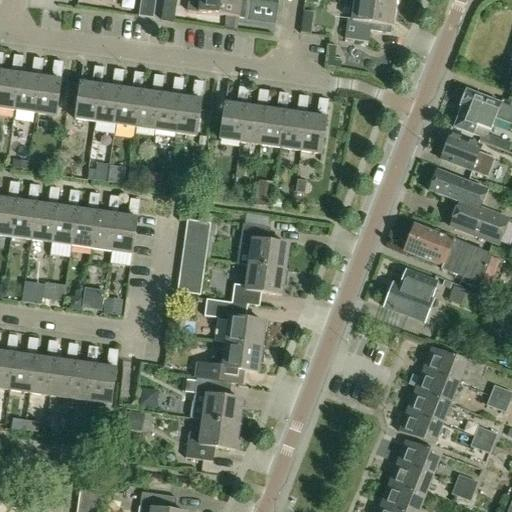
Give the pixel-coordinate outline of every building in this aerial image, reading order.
[(140,0),(138,17),(153,19),(155,0),(140,0)] [(240,5),(240,0),(200,0),(200,5),(187,3),(186,12),(244,20),(246,6),(240,5)] [(391,29),(394,7),(355,1),(351,22),(347,21),(344,41),(368,44),(369,33),(389,35),(390,28),(391,29)] [(310,35),(311,27),(302,26),(301,34),(310,35)] [(394,78),(402,59),(392,55),(384,74),(394,78)] [(0,110),(16,113),(21,76),(23,59),(14,57),(11,75),(1,73),(0,78),(0,110)] [(16,113),(36,116),(41,79),(43,62),(34,60),(32,78),(21,76),(16,113)] [(52,81),(41,79),(36,116),(55,118),(63,64),(54,63),(52,81)] [(97,124),(102,88),(104,70),(94,68),(92,86),(80,85),(75,121),(97,124)] [(97,124),(116,127),(121,90),(124,73),(114,71),(112,89),(102,88),(97,124)] [(116,127),(136,130),(142,93),(144,75),(135,74),(132,92),(121,90),(116,127)] [(156,132),(161,96),(163,78),(155,77),(152,95),(142,93),(136,130),(156,132)] [(156,132),(177,135),(182,99),(184,81),(175,80),(173,97),(161,96),(156,132)] [(192,100),(182,99),(177,135),(196,138),(204,84),(195,83),(192,100)] [(240,145),(245,108),(248,91),(239,89),(236,107),(224,105),(219,142),(240,145)] [(245,108),(240,145),(260,148),(265,111),(268,94),(258,92),(256,109),(245,108)] [(486,141),(488,136),(494,122),(511,128),(511,124),(511,109),(467,92),(461,108),(462,109),(454,129),(480,139),(486,141)] [(280,151),(286,114),(288,96),(279,95),(276,112),(265,111),(260,148),(280,151)] [(280,151),(301,154),(306,117),(309,99),(299,98),(296,116),(286,114),(280,151)] [(317,119),(306,117),(301,154),(321,157),(329,102),(320,101),(317,119)] [(485,177),(491,161),(477,155),(480,148),(450,136),(441,161),(471,172),(471,171),(485,177)] [(486,141),(480,139),(479,143),(508,153),(511,145),(488,136),(486,141)] [(27,163),(16,162),(15,168),(25,170),(27,163)] [(95,182),(96,171),(88,171),(87,181),(95,182)] [(487,192),(436,172),(428,192),(458,204),(448,228),(498,248),(509,221),(480,209),(487,192)] [(0,238),(12,240),(17,203),(20,186),(10,184),(7,202),(0,201),(0,238)] [(12,240),(32,242),(37,207),(40,189),(31,187),(28,205),(17,203),(12,240)] [(32,242),(52,245),(57,209),(57,210),(60,192),(51,190),(48,208),(37,207),(32,242)] [(52,245),(71,248),(76,212),(79,194),(70,193),(68,211),(57,210),(57,209),(52,245)] [(76,212),(71,248),(92,251),(97,215),(100,197),(90,196),(87,214),(76,212)] [(92,251),(112,254),(117,217),(117,218),(120,201),(110,199),(108,217),(97,215),(92,251)] [(128,219),(117,218),(117,217),(112,254),(131,256),(139,203),(130,202),(128,219)] [(188,222),(186,234),(215,238),(217,226),(188,222)] [(282,222),(281,232),(298,234),(299,224),(282,222)] [(237,266),(248,268),(284,273),(288,246),(268,244),(270,230),(242,226),(240,245),(237,266)] [(409,240),(404,253),(436,265),(434,268),(462,279),(461,284),(477,290),(478,286),(480,286),(491,259),(492,257),(455,243),(456,239),(435,231),(434,234),(415,227),(409,240)] [(214,240),(215,238),(186,234),(184,246),(211,250),(212,240),(214,240)] [(184,246),(182,258),(205,261),(209,261),(211,250),(184,246)] [(203,273),(205,261),(182,258),(181,270),(203,273)] [(231,306),(247,308),(259,310),(261,296),(281,299),(284,273),(248,268),(245,288),(233,287),(231,306)] [(201,285),(203,273),(181,270),(179,281),(201,285)] [(393,285),(384,309),(408,319),(421,324),(431,299),(437,284),(406,272),(400,287),(393,285)] [(200,296),(201,285),(179,281),(177,293),(200,296)] [(26,304),(30,305),(31,298),(33,285),(26,284),(23,304),(24,304),(26,304)] [(479,298),(454,287),(447,302),(474,312),(479,298)] [(83,310),(84,299),(77,298),(71,303),(70,310),(74,311),(77,311),(83,312),(83,310)] [(84,299),(83,310),(94,312),(97,312),(103,313),(104,302),(84,299)] [(123,304),(105,302),(103,313),(103,315),(121,318),(123,304)] [(247,308),(231,306),(219,304),(214,340),(226,342),(226,345),(262,350),(265,325),(245,322),(247,308)] [(0,391),(10,393),(16,357),(18,340),(9,338),(6,356),(0,354),(0,391)] [(16,357),(10,393),(30,396),(35,360),(38,342),(28,341),(26,359),(16,357)] [(30,396),(50,399),(56,363),(58,345),(49,344),(47,361),(35,360),(30,396)] [(262,350),(226,345),(224,356),(218,355),(211,361),(210,366),(198,364),(197,371),(196,381),(224,385),(236,387),(238,372),(258,375),(262,350)] [(50,399),(71,402),(76,365),(79,348),(68,346),(66,364),(56,363),(50,399)] [(90,405),(95,368),(98,351),(88,349),(86,367),(76,365),(71,402),(90,405)] [(423,371),(459,385),(467,364),(432,350),(423,371)] [(106,370),(95,368),(90,405),(110,408),(117,354),(109,353),(106,370)] [(451,406),(459,385),(423,371),(415,391),(451,406)] [(224,385),(196,381),(190,420),(203,421),(203,423),(238,428),(242,402),(222,400),(224,385)] [(490,397),(509,404),(511,396),(511,394),(494,388),(490,397)] [(443,426),(451,406),(415,391),(407,412),(443,426)] [(505,414),(509,404),(490,397),(487,407),(505,414)] [(434,447),(443,426),(407,412),(399,433),(434,447)] [(127,431),(141,433),(144,415),(129,413),(127,431)] [(238,428),(203,423),(202,429),(201,435),(189,434),(188,441),(185,460),(213,464),(215,450),(235,452),(238,428)] [(493,446),(496,437),(478,429),(474,439),(493,446)] [(489,456),(493,446),(474,439),(471,448),(489,456)] [(397,464),(433,478),(441,457),(406,443),(397,464)] [(425,498),(433,478),(397,464),(389,484),(425,498)] [(485,482),(509,492),(511,482),(511,481),(489,472),(485,482)] [(459,477),(456,486),(474,493),(477,485),(459,477)] [(381,505),(398,511),(419,511),(425,498),(389,484),(381,505)] [(474,493),(456,486),(452,496),(470,503),(474,493)] [(80,490),(79,502),(101,505),(104,490),(96,488),(95,491),(80,490)] [(167,511),(169,499),(141,495),(138,511),(167,511)] [(100,511),(101,505),(79,502),(77,511),(100,511)]
